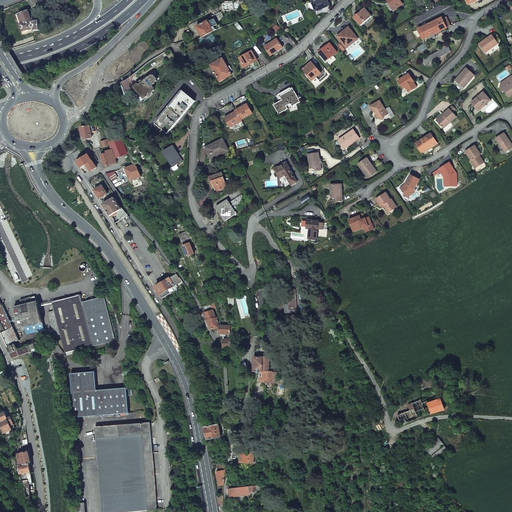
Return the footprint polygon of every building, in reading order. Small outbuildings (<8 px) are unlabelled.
[(322,9),(328,7),(325,0),(314,0),(315,0),(311,2),(315,12),(322,9)] [(403,4),(400,0),(387,0),(393,10),(403,4)] [(372,16),(364,8),(353,17),(361,26),(372,16)] [(223,16),(220,9),(211,14),(214,21),(223,16)] [(23,23),(26,31),(26,34),(37,31),(42,30),(41,20),(36,22),(35,19),(34,19),(31,11),(21,14),(24,23),(23,23)] [(442,18),(418,30),(422,39),(436,33),(440,31),(447,28),(442,18)] [(214,31),(208,20),(196,27),(202,37),(214,31)] [(358,38),(348,27),(337,37),(346,48),(358,38)] [(492,35),(479,45),(484,53),(491,48),(492,49),(498,44),(492,35)] [(282,47),(277,39),(265,47),(270,56),(282,47)] [(337,52),(330,44),(319,52),(326,61),(327,61),(333,56),(337,52)] [(451,51),(448,46),(421,60),(424,66),(451,51)] [(257,60),(252,51),(239,58),(242,63),(241,64),(243,68),(257,60)] [(333,56),(327,61),(330,65),(337,60),(333,56)] [(231,75),(223,58),(210,65),(219,81),(231,75)] [(321,73),(312,62),(303,69),(312,80),(321,73)] [(461,76),(456,82),(463,88),(474,76),(466,69),(460,76),(461,76)] [(153,71),(134,87),(136,89),(144,99),(154,90),(154,88),(152,86),(155,83),(157,81),(157,79),(154,75),(156,74),(153,71)] [(398,81),(403,89),(405,88),(409,93),(417,87),(413,82),(414,82),(409,74),(398,81)] [(122,83),(122,86),(123,86),(125,95),(133,88),(131,77),(127,80),(122,83)] [(511,95),(511,78),(511,77),(501,84),(500,89),(503,92),(504,91),(509,98),(511,95)] [(291,89),(291,90),(280,96),(282,100),(273,105),(279,114),(288,109),(287,106),(291,104),(292,107),(301,102),(293,88),(291,89)] [(195,101),(183,91),(156,124),(157,124),(162,129),(168,134),(195,101)] [(483,92),(471,103),(477,110),(483,105),(484,106),(487,104),(491,101),(483,92)] [(388,114),(380,101),(374,105),(371,107),(374,112),(376,113),(378,116),(377,119),(383,120),(384,117),(388,114)] [(247,104),(235,110),(236,112),(241,120),(253,114),(247,104)] [(443,129),(457,117),(453,113),(450,109),(443,115),(444,116),(437,122),(443,129)] [(236,112),(224,118),(229,128),(241,122),(241,120),(236,112)] [(89,125),(80,127),(82,136),(84,140),(92,138),(89,125)] [(354,130),(335,143),(338,147),(341,145),(344,148),(349,145),(350,145),(360,139),(354,130)] [(511,145),(504,133),(503,134),(496,139),(495,139),(500,146),(501,145),(506,153),(511,148),(511,145)] [(438,144),(431,134),(417,144),(423,153),(431,147),(432,148),(438,144)] [(121,137),(109,142),(110,145),(111,150),(113,150),(115,159),(128,154),(121,137)] [(108,139),(99,142),(101,148),(110,145),(109,142),(108,139)] [(223,139),(206,148),(211,159),(229,151),(223,139)] [(101,148),(99,148),(101,154),(107,152),(107,151),(111,150),(110,145),(101,148)] [(173,145),(163,151),(173,167),(177,165),(183,161),(173,145)] [(466,152),(471,160),(470,161),(475,169),(484,163),(479,155),(480,154),(475,146),(466,152)] [(107,152),(101,154),(105,166),(116,163),(115,159),(113,150),(111,150),(107,151),(107,152)] [(308,155),(310,171),(321,170),(319,153),(308,155)] [(77,161),(81,168),(86,164),(91,171),(97,167),(88,154),(77,161)] [(377,172),(367,158),(360,163),(363,167),(361,169),(368,178),(377,172)] [(297,182),(286,162),(274,169),(279,179),(285,175),(291,185),(297,182)] [(456,173),(449,163),(439,170),(441,172),(444,177),(445,187),(451,186),(457,182),(457,179),(456,179),(456,173)] [(135,164),(125,168),(130,181),(140,177),(135,164)] [(227,188),(222,173),(209,177),(210,181),(212,181),(216,192),(227,188)] [(411,176),(406,185),(401,188),(407,197),(415,192),(415,190),(414,189),(419,180),(411,176)] [(342,197),(342,185),(331,185),(331,198),(335,198),(335,201),(343,201),(342,197)] [(94,191),(100,199),(107,194),(102,186),(94,191)] [(391,200),(386,193),(376,200),(381,207),(381,206),(382,208),(383,207),(387,213),(392,210),(391,208),(395,205),(391,199),(391,200)] [(124,207),(116,196),(114,198),(121,208),(123,207),(124,207)] [(103,205),(110,216),(122,209),(121,208),(114,198),(103,205)] [(228,200),(217,206),(226,220),(237,214),(228,200)] [(129,215),(123,207),(121,208),(122,209),(110,216),(111,218),(117,215),(121,220),(129,215)] [(360,216),(349,220),(352,229),(361,226),(362,228),(364,228),(366,232),(374,229),(370,220),(367,222),(366,219),(361,220),(360,216)] [(319,222),(319,221),(307,220),(306,228),(309,229),(308,239),(317,240),(318,236),(318,229),(319,222)] [(318,236),(327,237),(327,230),(323,229),(318,229),(318,236)] [(195,242),(185,232),(178,234),(183,246),(190,243),(195,242)] [(190,243),(183,246),(187,257),(194,254),(190,243)] [(177,274),(170,279),(175,286),(183,281),(177,274)] [(163,283),(155,288),(159,295),(169,289),(175,286),(170,279),(163,283)] [(169,289),(159,295),(162,299),(171,293),(169,289)] [(289,313),(297,313),(295,289),(287,290),(289,313)] [(75,351),(115,341),(104,297),(82,302),(80,295),(52,302),(55,312),(49,314),(54,336),(60,334),(65,353),(66,353),(67,356),(75,353),(75,351)] [(14,307),(19,328),(25,327),(27,334),(45,330),(41,313),(43,313),(42,310),(40,310),(38,301),(37,302),(35,296),(20,300),(21,305),(14,307)] [(214,302),(203,306),(205,313),(204,313),(213,310),(213,309),(216,308),(214,302)] [(0,332),(6,346),(18,341),(3,305),(1,306),(0,304),(0,332)] [(213,310),(204,313),(207,320),(215,318),(213,310)] [(215,318),(207,320),(211,329),(218,328),(216,318),(215,318)] [(219,334),(225,334),(227,340),(230,340),(229,334),(229,326),(219,325),(219,329),(219,334)] [(15,344),(8,347),(11,353),(17,350),(15,344)] [(26,347),(17,350),(11,353),(10,353),(12,358),(12,359),(30,352),(26,347)] [(263,371),(263,357),(254,357),(254,371),(262,371),(263,371)] [(259,377),(259,383),(273,382),(273,372),(273,371),(269,371),(263,371),(262,371),(262,377),(259,377)] [(75,417),(129,413),(127,388),(97,390),(96,372),(71,374),(75,417)] [(397,415),(403,425),(449,407),(445,398),(441,400),(440,398),(428,403),(427,401),(422,402),(421,400),(408,405),(410,410),(397,415)] [(0,422),(0,429),(2,434),(15,428),(11,417),(8,419),(0,422)] [(237,434),(243,434),(244,430),(246,430),(247,422),(241,421),(237,434)] [(95,427),(102,511),(129,511),(157,510),(150,422),(95,427)] [(219,424),(206,426),(208,440),(221,438),(219,424)] [(473,440),(462,444),(464,449),(475,445),(473,440)] [(19,466),(20,474),(25,473),(31,472),(29,464),(31,463),(29,451),(21,453),(24,464),(19,466)] [(254,452),(241,451),(240,463),(253,464),(254,452)] [(218,471),(216,472),(219,486),(224,485),(225,480),(224,476),(226,476),(226,470),(223,471),(218,471)] [(263,485),(245,487),(246,495),(251,494),(251,492),(257,491),(257,490),(264,489),(263,485)] [(236,488),(230,489),(231,497),(246,495),(245,487),(236,488)]
